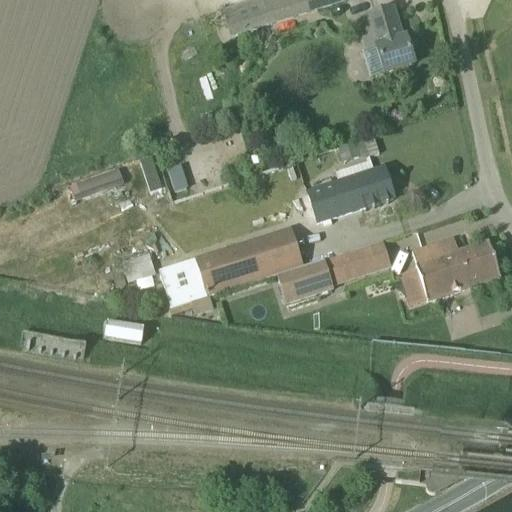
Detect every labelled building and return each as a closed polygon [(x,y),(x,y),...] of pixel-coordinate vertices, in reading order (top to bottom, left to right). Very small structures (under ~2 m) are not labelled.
[(266,0),(224,13),(230,37),(349,0),(266,0)] [(375,49),(383,76),(414,66),(405,39),(402,40),(393,10),(367,18),(376,48),(375,49)] [(356,145),(338,150),(343,165),(360,159),(356,145)] [(151,160),(139,164),(149,195),(161,191),(151,160)] [(335,175),(339,185),(307,196),(317,226),(393,201),(383,171),(374,174),(370,164),(335,175)] [(276,278),(302,269),(298,257),(290,231),(169,270),(178,299),(168,303),(170,311),(171,311),(192,305),(276,278)] [(415,269),(420,286),(426,304),(499,280),(488,246),(456,256),(451,241),(411,254),(416,269),(415,269)] [(298,257),(302,269),(324,263),(337,259),(333,246),(298,257)] [(155,278),(149,256),(122,265),(128,286),(155,278)] [(324,263),(302,269),(276,278),(285,308),(333,293),(332,289),(324,263)] [(143,331),(107,326),(104,340),(141,345),(143,331)]
